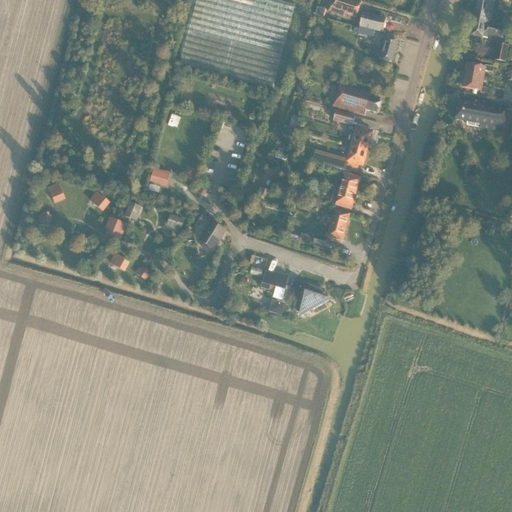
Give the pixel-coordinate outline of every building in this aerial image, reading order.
[(197,0),(180,66),(274,88),(296,5),(277,0),(197,0)] [(356,18),(361,3),(350,0),(332,0),(329,11),(344,17),(345,14),(356,18)] [(489,0),(478,0),(471,36),(483,38),(487,39),(488,36),(503,39),(505,26),(490,24),(495,1),(490,0),(489,0)] [(383,32),(386,19),(363,13),(360,27),(358,34),(373,38),(375,31),(383,32)] [(392,63),(398,41),(383,37),(377,59),(392,63)] [(510,47),(498,44),(494,60),(506,63),(510,47)] [(464,76),(484,79),(485,71),(493,73),(494,67),(486,66),(485,67),(466,64),(464,76)] [(482,87),(484,79),(464,76),(462,88),(481,91),(481,93),(489,94),(490,89),(482,87)] [(378,113),(382,101),(370,97),(371,94),(340,85),(333,107),(365,116),(367,110),(378,113)] [(503,132),(508,106),(461,98),(456,120),(468,122),(467,125),(503,132)] [(355,131),(351,146),(368,150),(373,133),(368,132),(369,129),(357,125),(357,126),(353,125),(355,116),(336,111),(334,121),(350,125),(348,129),(355,131)] [(299,118),(292,117),(290,127),(296,129),(299,118)] [(285,126),(282,134),(288,136),(291,128),(285,126)] [(333,168),(341,170),(346,171),(347,166),(358,169),(359,166),(363,167),(368,150),(351,146),(347,161),(316,153),(313,162),(333,168)] [(275,157),(274,161),(278,163),(279,159),(286,161),(288,156),(277,153),(276,157),(275,157)] [(198,170),(187,166),(184,177),(195,180),(198,170)] [(167,186),(169,176),(154,172),(151,182),(167,186)] [(335,188),(356,194),(361,177),(345,173),(344,177),(338,175),(335,188)] [(280,181),(270,178),(268,186),(277,189),(280,181)] [(65,198),(60,188),(50,192),(52,196),(55,202),(65,198)] [(352,210),(356,194),(335,188),(330,204),(352,210)] [(322,195),(313,193),(311,201),(322,204),(324,198),(321,197),(322,195)] [(109,202),(100,195),(99,196),(93,203),(96,206),(102,211),(109,202)] [(140,215),(143,208),(131,203),(126,217),(131,219),(136,219),(138,214),(140,215)] [(343,242),(350,215),(335,210),(327,237),(343,242)] [(50,223),(51,216),(49,216),(49,214),(43,213),(43,215),(42,215),(41,215),(41,222),(50,223)] [(185,220),(171,215),(167,228),(181,232),(185,220)] [(199,221),(208,226),(211,220),(202,215),(199,221)] [(120,239),(126,224),(114,220),(109,231),(108,234),(120,239)] [(215,250),(226,231),(212,222),(206,231),(202,232),(206,248),(210,247),(215,250)] [(315,237),(301,234),(299,243),(313,247),(314,245),(325,248),(327,239),(315,237)] [(123,271),(129,261),(119,256),(113,266),(123,271)] [(149,274),(148,273),(149,271),(144,268),(142,269),(141,269),(137,275),(145,280),(149,274)] [(273,274),(266,272),(261,288),(270,291),(271,288),(276,289),(273,299),(282,301),(289,277),(280,274),(274,272),(273,274)] [(322,289),(301,283),(296,282),(294,292),(298,296),(296,301),(294,309),(300,314),(298,318),(309,312),(312,313),(313,310),(333,299),(324,296),(325,293),(321,292),(322,289)] [(285,304),(272,301),(269,313),(282,317),(285,304)]
